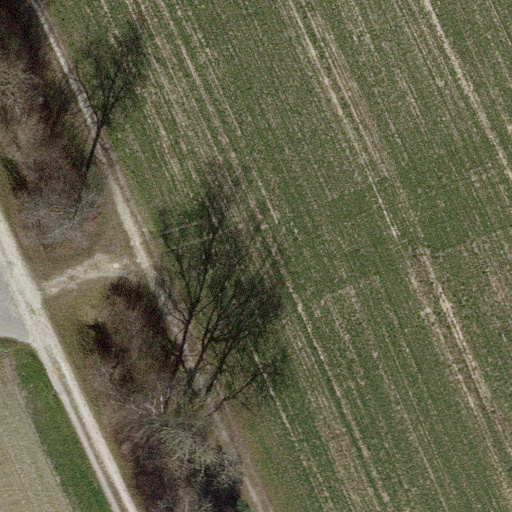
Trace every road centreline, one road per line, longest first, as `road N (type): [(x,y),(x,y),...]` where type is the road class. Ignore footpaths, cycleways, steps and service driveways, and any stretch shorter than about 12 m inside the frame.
road 1 (track): [(263,511),(30,0)]
road 2 (track): [(26,305),(121,511)]
